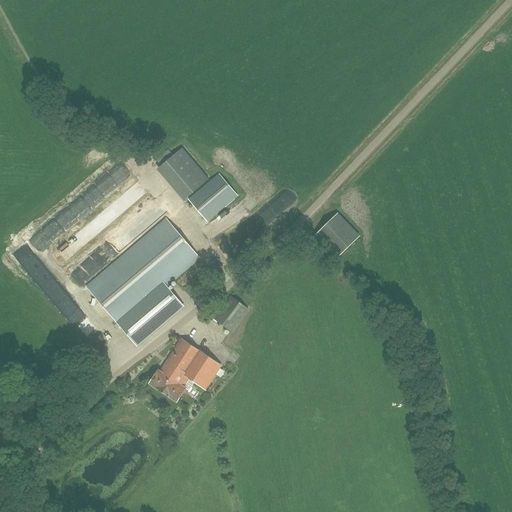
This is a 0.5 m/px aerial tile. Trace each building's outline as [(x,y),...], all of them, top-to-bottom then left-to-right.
[(237,195),(219,174),(189,200),(207,221),(237,195)] [(233,213),(241,222),(250,214),(242,205),(233,213)] [(337,213),(314,235),(336,258),(359,236),(337,213)] [(166,219),(87,287),(137,346),(183,306),(166,286),(200,258),(166,219)] [(94,232),(55,256),(61,265),(100,242),(94,232)] [(230,332),(248,308),(230,295),(213,319),(230,332)] [(178,388),(175,388),(175,390),(177,397),(176,397),(177,399),(180,398),(180,399),(182,407),(197,404),(195,396),(195,394),(206,391),(207,393),(208,393),(219,390),(220,391),(221,390),(217,367),(202,370),(203,377),(192,379),(191,376),(176,379),(178,388)]
